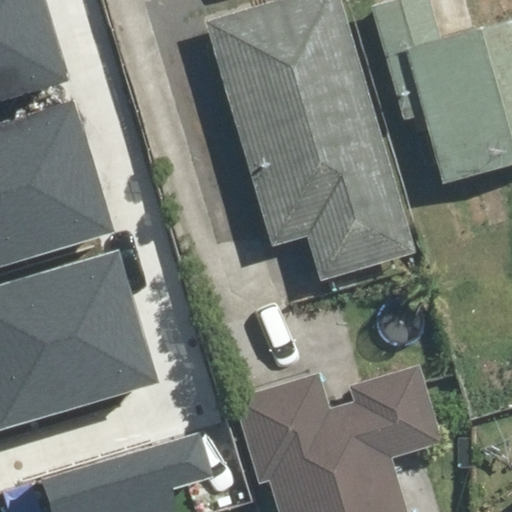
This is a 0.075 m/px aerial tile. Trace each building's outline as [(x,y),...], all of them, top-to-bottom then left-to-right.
[(0,0),(0,100),(63,81),(37,0),(0,0)] [(262,0),(200,18),(202,23),(266,250),(304,239),(317,284),(409,258),(336,0),(262,0)] [(373,0),(368,1),(370,8),(396,121),(417,116),(433,182),(511,163),(511,0),(462,0),(469,29),(434,37),(425,0),(373,0)] [(0,122),(0,262),(112,228),(72,100),(0,122)] [(0,287),(0,428),(153,381),(113,253),(0,287)] [(402,511),(387,453),(435,441),(416,365),(348,383),(353,403),(322,411),(313,374),(242,392),(273,511),(402,511)] [(31,480),(38,511),(174,511),(168,487),(202,479),(192,440),(31,480)]
